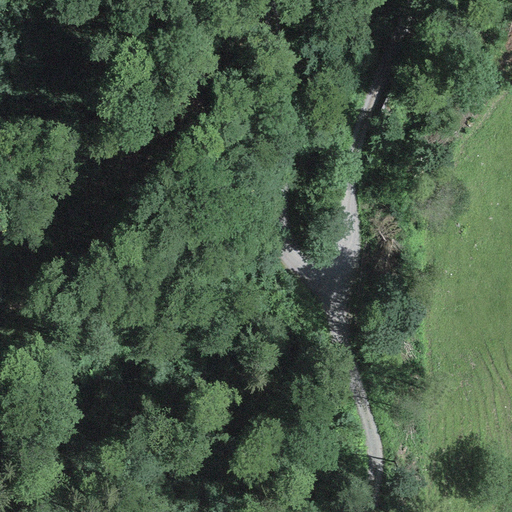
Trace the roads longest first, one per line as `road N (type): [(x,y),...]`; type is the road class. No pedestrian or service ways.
road 1 (track): [(325,274),(291,246),(292,100),(274,0)]
road 2 (track): [(325,274),(421,0)]
road 3 (track): [(354,511),(376,416),(325,274)]
